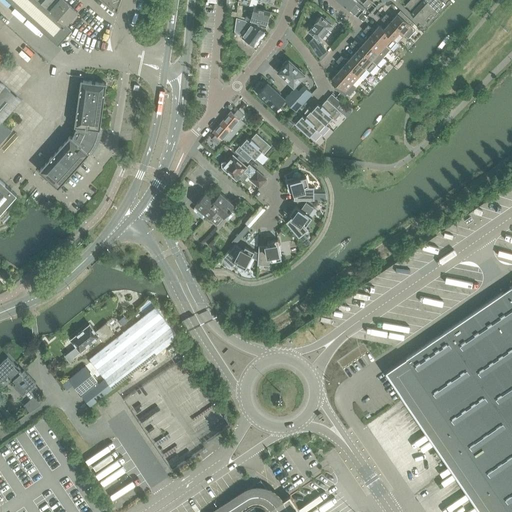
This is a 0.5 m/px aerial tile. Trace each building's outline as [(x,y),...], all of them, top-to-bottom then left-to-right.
[(7,0),(58,44),(71,29),(66,24),(77,12),(64,0),(7,0)] [(355,0),(338,0),(363,21),(370,13),(355,0)] [(409,0),(405,5),(410,10),(415,4),(410,0),(409,0)] [(426,0),(423,0),(418,6),(431,18),(438,10),(426,0)] [(445,2),(442,0),(426,0),(438,10),(445,2)] [(411,14),(425,26),(431,18),(418,6),(411,14)] [(265,26),(270,11),(254,7),(250,19),(258,21),(258,24),(265,26)] [(398,14),(391,22),(405,35),(409,38),(416,30),(412,27),(412,26),(414,24),(401,11),(398,14)] [(315,23),(309,31),(319,40),(320,41),(324,35),(327,37),(331,32),(329,30),(333,25),(332,25),(334,22),(327,16),(324,19),(320,15),(315,22),(315,23)] [(254,44),(264,31),(251,22),(250,23),(245,20),(236,17),(234,31),(254,44)] [(384,29),(394,38),(393,38),(398,42),(405,35),(391,22),(384,29)] [(380,25),(373,33),(387,46),(390,49),(392,50),(399,43),(398,42),(393,38),(394,38),(384,29),(380,25)] [(373,33),(366,40),(383,56),(390,49),(387,46),(373,33)] [(314,45),(312,48),(321,60),(328,52),(327,51),(321,41),(320,41),(319,40),(314,45)] [(366,40),(359,48),(373,61),(377,64),(383,56),(366,40)] [(359,48),(352,56),(366,68),(370,71),(377,64),(373,61),(359,48)] [(0,213),(17,194),(0,178),(0,143),(11,131),(1,123),(21,100),(0,82),(0,61),(3,57),(0,54),(0,213)] [(352,56),(346,63),(362,78),(363,79),(370,72),(370,71),(366,68),(352,56)] [(299,80),(304,74),(301,71),(300,68),(299,67),(296,67),(288,59),(287,60),(285,60),(283,63),(283,65),(277,71),(294,87),(289,92),(301,103),(312,92),(299,80)] [(346,63),(339,71),(353,83),(355,85),(362,78),(346,63)] [(339,71),(332,79),(338,84),(335,87),(340,91),(345,95),(347,92),(349,94),(356,87),(355,85),(353,83),(339,71)] [(101,129),(100,129),(106,82),(80,79),(74,125),(76,126),(75,128),(75,130),(74,132),(73,134),(71,136),(70,135),(38,170),(58,187),(89,153),(93,156),(101,143),(97,142),(98,139),(99,137),(100,134),(100,133),(101,129)] [(288,103),(295,110),(301,103),(289,92),(284,98),(267,82),(257,93),(275,109),(280,103),(284,107),(288,103)] [(317,103),(311,111),(325,124),(332,117),(334,120),(342,112),(337,108),(341,102),(337,98),(332,93),(327,99),(322,104),(321,106),(317,103)] [(215,134),(211,138),(218,144),(222,139),(221,139),(224,136),(229,141),(244,122),(239,118),(243,114),(238,109),(233,114),(230,111),(221,122),(213,132),(215,134)] [(288,119),(286,122),(291,127),(295,123),(309,136),(310,136),(316,129),(319,132),(325,124),(311,111),(306,116),(305,118),(302,115),(296,110),(288,119)] [(247,137),(235,150),(240,155),(245,159),(248,162),(253,156),(255,158),(261,151),(264,154),(271,146),(256,132),(251,138),(250,140),(247,137)] [(226,161),(221,162),(221,166),(236,180),(239,177),(243,181),(247,176),(250,178),(256,171),(250,165),(248,167),(233,154),(226,161)] [(250,178),(250,179),(254,182),(259,187),(266,179),(261,174),(257,170),(256,171),(250,178)] [(309,187),(306,176),(287,182),(289,192),(293,191),(294,193),(294,200),(314,200),(314,187),(309,187)] [(196,205),(193,208),(193,210),(201,217),(203,217),(206,214),(209,217),(217,224),(224,216),(227,219),(228,219),(236,211),(236,209),(234,208),(236,206),(234,204),(232,202),(220,192),(216,196),(212,192),(209,195),(205,192),(195,204),(196,205)] [(292,218),(286,222),(299,238),(299,237),(303,234),(308,230),(305,226),(312,217),(309,214),(314,208),(306,202),(301,209),(296,205),(289,214),(293,216),(292,218)] [(261,205),(245,223),(250,226),(265,209),(264,207),(261,205)] [(266,245),(258,244),(257,264),(270,265),(270,261),(282,259),(278,239),(267,241),(268,245),(266,245)] [(236,243),(222,258),(232,267),(235,263),(245,268),(254,250),(245,246),(243,249),(241,248),(236,243)] [(511,511),(511,285),(386,372),(481,511),(511,511)] [(62,384),(66,389),(72,385),(90,407),(125,378),(172,341),(178,336),(154,307),(89,359),(104,379),(98,383),(85,366),(62,384)] [(124,316),(118,320),(122,325),(128,321),(124,316)] [(76,347),(65,355),(69,362),(74,358),(73,357),(99,337),(103,341),(114,332),(106,323),(95,331),(90,324),(70,339),(76,347)] [(0,381),(7,375),(24,393),(36,382),(23,369),(21,371),(7,356),(0,363),(0,381)] [(31,399),(24,405),(30,411),(41,404),(41,403),(35,396),(34,396),(31,399)] [(143,427),(173,467),(230,424),(210,397),(196,408),(199,412),(196,414),(199,418),(197,420),(201,425),(195,429),(187,418),(181,423),(182,424),(168,434),(156,418),(143,427)] [(109,482),(127,469),(122,462),(125,460),(122,455),(100,469),(109,482)] [(300,511),(290,496),(289,496),(283,500),(268,510),(265,511),(300,511)]
